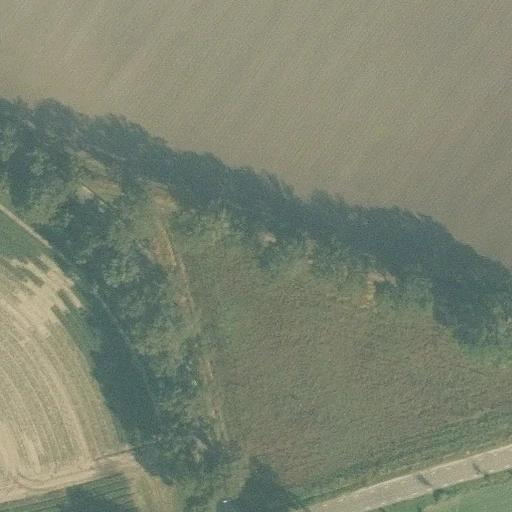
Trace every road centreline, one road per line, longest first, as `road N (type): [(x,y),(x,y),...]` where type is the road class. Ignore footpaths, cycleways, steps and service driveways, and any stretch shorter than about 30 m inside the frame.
road 1 (track): [(40,164),(511,328)]
road 2 (unclassified): [(221,511),(169,322),(139,260),(90,202),(0,138)]
road 3 (tertiary): [(324,511),(511,456)]
